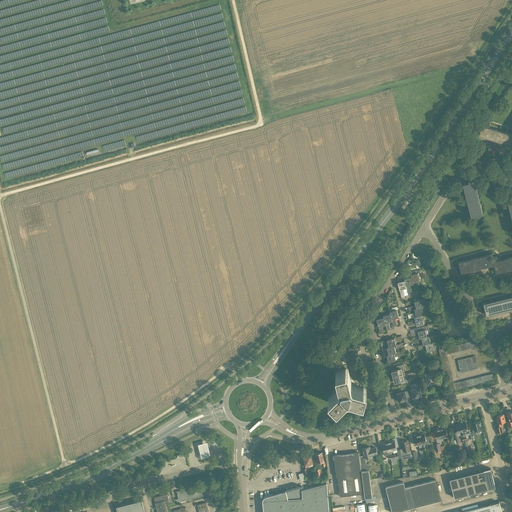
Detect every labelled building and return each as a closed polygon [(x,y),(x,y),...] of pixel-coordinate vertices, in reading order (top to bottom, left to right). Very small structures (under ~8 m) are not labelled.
[(498,129),(482,124),(478,135),(494,140),(498,129)] [(511,145),(511,140),(511,133),(498,129),(494,140),(511,145)] [(474,179),(476,179),(475,177),(474,177),(468,178),(468,179),(461,181),(461,183),(463,183),(471,215),(482,213),(482,212),(481,212),(473,181),(474,180),(474,179)] [(493,261),(491,254),(475,258),(477,268),(494,264),(493,261)] [(509,257),(493,261),(494,264),(496,272),(511,268),(509,257)] [(457,268),(460,268),(461,272),(477,268),(475,258),(458,262),(456,263),(457,268)] [(412,282),(413,284),(414,289),(418,288),(417,285),(421,285),(418,272),(410,274),(411,276),(413,282),(412,282)] [(411,276),(404,278),(404,280),(405,280),(406,285),(406,286),(406,288),(408,293),(411,292),(409,285),(413,284),(412,282),(413,282),(411,276)] [(405,280),(404,280),(397,282),(399,289),(401,296),(405,296),(403,288),(406,288),(406,286),(406,285),(405,280)] [(511,296),(500,300),(503,310),(511,307),(511,296)] [(414,301),(415,305),(408,307),(409,310),(414,309),(416,308),(421,307),(423,306),(422,299),(414,301)] [(482,310),(485,310),(486,314),(503,310),(500,300),(483,304),(484,305),(481,305),(482,310)] [(392,308),(392,310),(389,311),(390,313),(391,319),(392,321),(393,326),(397,325),(395,318),(399,317),(397,309),(398,309),(397,306),(392,308)] [(414,309),(415,312),(408,314),(409,318),(414,316),(416,316),(421,314),(423,314),(421,307),(416,308),(414,309)] [(390,313),(383,315),(383,317),(384,317),(385,322),(385,324),(387,330),(390,329),(388,321),(392,321),(391,319),(390,313)] [(414,316),(415,320),(407,322),(408,325),(423,321),(421,314),(416,316),(414,316)] [(384,317),(383,317),(376,319),(380,333),(383,333),(382,325),(385,324),(385,322),(384,317)] [(421,330),(417,331),(410,332),(411,336),(418,334),(419,338),(421,337),(427,336),(425,329),(421,330)] [(421,337),(419,338),(414,339),(415,342),(422,341),(423,344),(425,344),(430,342),(428,335),(427,336),(421,337)] [(401,336),(394,338),(387,339),(388,346),(388,347),(394,345),(396,345),(395,341),(402,339),(401,336)] [(425,344),(423,344),(418,345),(418,349),(426,347),(427,351),(434,349),(432,342),(430,342),(425,344)] [(388,347),(388,346),(386,347),(388,354),(394,353),(396,352),(395,349),(402,347),(401,343),(396,345),(394,345),(388,347)] [(446,354),(445,347),(439,349),(441,358),(447,357),(446,354)] [(388,354),(386,354),(388,362),(396,360),(395,356),(402,354),(401,351),(396,352),(394,353),(388,354)] [(397,369),(390,370),(392,377),(402,374),(400,368),(403,367),(402,364),(396,366),(397,369)] [(428,368),(429,372),(425,373),(428,383),(429,384),(432,383),(432,382),(436,381),(433,371),(432,368),(428,368)] [(332,391),(334,393),(330,397),(337,404),(348,394),(362,398),(365,388),(350,384),(346,369),(336,372),(340,387),(336,391),(335,389),(332,391)] [(402,374),(392,377),(394,383),(400,381),(401,385),(407,383),(406,379),(403,380),(402,374)] [(423,386),(411,389),(413,398),(421,396),(421,393),(424,392),(423,386)] [(404,390),(396,392),(398,400),(401,400),(402,401),(406,400),(405,399),(406,398),(404,390)] [(496,415),(497,419),(496,419),(498,426),(496,427),(497,433),(503,431),(501,426),(500,423),(505,421),(503,414),(502,414),(501,413),(500,414),(499,415),(496,415)] [(480,432),(479,430),(482,429),(481,425),(480,425),(479,420),(476,421),(475,420),(474,420),(473,421),(473,422),(475,431),(476,433),(480,432)] [(466,422),(460,424),(464,440),(467,439),(465,434),(470,433),(470,431),(469,429),(467,430),(466,422)] [(460,424),(456,425),(455,425),(457,432),(460,432),(462,440),(463,443),(465,443),(464,440),(460,424)] [(446,427),(440,429),(442,437),(445,436),(447,442),(449,442),(446,427)] [(437,429),(436,430),(434,430),(437,442),(443,441),(442,437),(440,429),(439,429),(439,428),(437,429)] [(419,435),(423,450),(425,450),(424,447),(423,443),(426,442),(428,441),(427,436),(425,437),(424,433),(424,434),(423,433),(421,433),(421,434),(419,435)] [(423,450),(419,435),(416,435),(414,435),(413,436),(415,445),(418,444),(419,448),(421,457),(422,457),(423,459),(424,458),(423,450)] [(401,442),(403,448),(400,449),(401,455),(407,453),(407,451),(410,450),(407,440),(401,442)] [(388,442),(391,452),(393,452),(393,453),(397,452),(396,449),(397,449),(395,441),(388,442)] [(391,452),(388,442),(382,444),(384,456),(391,454),(391,452)] [(208,443),(199,446),(203,460),(206,459),(209,458),(212,458),(208,443)] [(362,449),(364,455),(360,456),(365,498),(372,497),(368,464),(366,464),(365,458),(372,456),(371,455),(377,454),(376,447),(370,449),(370,447),(362,449)] [(316,453),(316,454),(315,454),(317,462),(321,461),(322,466),(325,465),(322,452),(319,453),(318,453),(316,453)] [(335,456),(337,476),(340,496),(363,493),(358,453),(335,456)] [(309,466),(309,464),(312,463),(310,455),(302,457),(305,465),(306,467),(309,466)] [(491,468),(450,479),(455,498),(496,487),(491,468)] [(394,511),(441,500),(436,479),(404,488),(403,482),(385,487),(391,511),(394,511)] [(177,491),(179,498),(179,501),(212,493),(210,483),(177,491)] [(286,491),(272,494),(266,496),(265,496),(264,497),(263,498),(263,499),(262,500),(262,501),(263,511),(329,511),(328,495),(327,483),(302,489),(302,487),(294,489),(286,491)] [(167,511),(165,503),(169,502),(167,494),(163,495),(163,496),(161,496),(160,495),(154,497),(155,502),(157,511),(167,511)] [(118,511),(117,511),(144,511),(141,500),(132,503),(131,502),(127,504),(117,507),(118,511)] [(208,511),(206,501),(197,504),(199,511),(208,511)] [(460,511),(501,511),(499,502),(460,511)]
